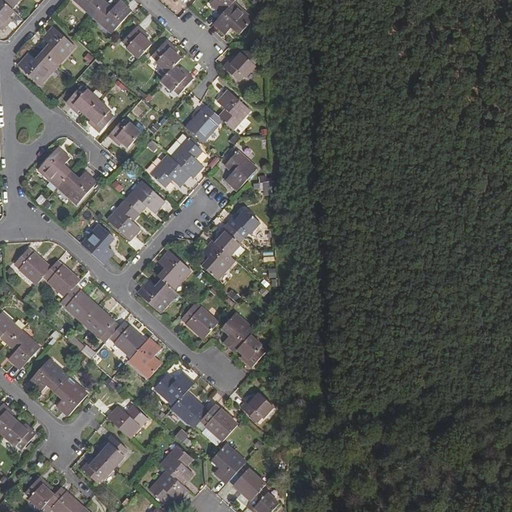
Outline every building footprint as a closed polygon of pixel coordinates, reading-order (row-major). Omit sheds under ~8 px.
[(11,10),(0,0),(0,30),(2,32),(11,20),(9,18),(14,13),(11,10)] [(0,0),(11,10),(20,0),(0,0)] [(73,0),(93,17),(105,3),(101,0),(73,0)] [(223,15),(234,2),(235,0),(215,0),(212,4),(223,15)] [(113,10),(105,3),(93,17),(112,34),(132,12),(120,2),(113,10)] [(234,2),(223,15),(215,24),(226,34),(234,26),(242,33),(254,20),(234,2)] [(52,47),(45,55),(58,67),(75,47),(53,28),(43,40),(52,47)] [(139,59),(152,45),(146,40),(148,37),(137,28),(124,42),(129,47),(127,49),(139,59)] [(157,64),(168,74),(174,67),(181,59),(176,54),(178,51),(167,42),(153,57),(159,61),(157,64)] [(224,69),(240,82),(245,76),(246,78),(257,65),(255,63),(260,57),(251,50),(244,50),(242,53),(241,52),(236,59),(233,57),(224,69)] [(40,86),(58,67),(45,55),(38,63),(29,55),(19,67),(40,86)] [(174,67),(168,74),(161,81),(172,91),(174,90),(180,95),(193,79),(182,69),(180,72),(174,67)] [(121,89),(124,86),(119,81),(116,84),(121,89)] [(86,115),(99,100),(88,91),(86,92),(81,88),(67,102),(78,113),(80,110),(86,115)] [(226,111),(219,119),(221,121),(233,131),(250,110),(228,91),(218,104),(226,111)] [(99,100),(86,115),(91,120),(89,122),(100,133),(114,117),(108,112),(110,111),(99,100)] [(221,121),(219,119),(207,108),(203,112),(202,112),(186,129),(203,144),(219,126),(217,125),(221,121)] [(123,121),(109,136),(120,146),(122,143),(128,148),(141,134),(129,124),(128,125),(123,121)] [(188,139),(171,158),(190,175),(193,178),(204,166),(196,159),(202,151),(198,147),(191,141),(188,139)] [(149,141),(145,147),(154,152),(157,145),(149,141)] [(57,187),(70,174),(62,167),(69,159),(58,149),(38,170),(57,187)] [(226,180),(237,191),(257,169),(237,152),(225,165),(233,172),(226,180)] [(140,156),(134,161),(141,169),(147,163),(140,156)] [(180,187),(190,175),(171,158),(169,156),(151,175),(165,188),(172,180),(180,187)] [(70,174),(57,187),(77,205),(97,183),(85,173),(78,181),(70,174)] [(116,180),(111,184),(117,193),(122,189),(116,180)] [(143,182),(125,201),(139,214),(146,207),(154,213),(165,201),(143,182)] [(132,221),(139,214),(125,201),(108,221),(130,241),(141,229),(132,221)] [(228,224),(244,238),(248,233),(250,234),(261,222),(246,210),(241,215),(238,213),(228,224)] [(240,243),(244,238),(228,224),(219,235),(221,238),(217,244),(230,256),(241,244),(240,243)] [(100,226),(82,245),(106,266),(116,255),(108,247),(114,239),(100,226)] [(236,260),(230,256),(217,244),(214,241),(203,253),(211,260),(205,268),(218,280),(236,260)] [(43,278),(51,269),(34,254),(33,255),(28,251),(14,266),(19,270),(19,271),(36,286),(43,278)] [(165,281),(175,290),(191,271),(169,251),(159,263),(167,271),(161,278),(165,281)] [(51,269),(43,278),(49,283),(48,284),(66,299),(75,289),(80,282),(63,267),(62,267),(57,263),(51,269)] [(175,290),(165,281),(158,289),(149,282),(139,294),(160,313),(178,293),(175,290)] [(66,309),(84,324),(98,308),(80,293),(75,289),(66,299),(61,304),(67,308),(66,309)] [(196,304),(182,318),(188,323),(187,324),(205,339),(220,323),(202,307),(201,308),(196,304)] [(98,308),(84,324),(101,339),(107,343),(111,338),(120,328),(115,323),(98,308)] [(8,345),(21,331),(1,314),(0,315),(0,339),(1,338),(8,345)] [(238,350),(251,336),(255,331),(236,314),(224,327),(232,334),(224,342),(236,353),(238,350)] [(132,359),(147,342),(130,327),(130,328),(124,323),(120,328),(111,338),(116,343),(132,359)] [(21,331),(8,345),(16,352),(9,360),(20,371),(40,349),(21,331)] [(262,346),(251,336),(238,350),(243,355),(241,358),(253,368),(266,353),(261,348),(262,346)] [(147,342),(132,359),(129,362),(150,379),(162,365),(154,358),(161,350),(149,339),(147,342)] [(84,345),(79,352),(89,358),(94,352),(84,345)] [(49,384),(57,391),(69,378),(50,360),(30,382),(41,393),(49,384)] [(174,406),(187,393),(194,385),(183,374),(175,382),(167,376),(155,389),(174,406)] [(88,395),(69,378),(57,391),(64,398),(57,406),(69,417),(88,395)] [(109,386),(114,390),(117,387),(112,382),(109,386)] [(202,422),(209,414),(203,409),(204,408),(187,393),(174,406),(172,409),(189,425),(190,424),(195,429),(202,422)] [(257,422),(261,418),(263,419),(273,407),(259,395),(254,400),(251,398),(241,409),(257,422)] [(0,432),(5,436),(17,422),(12,417),(14,415),(3,405),(0,408),(0,432)] [(209,414),(202,422),(206,426),(206,427),(223,442),(238,426),(221,411),(216,406),(209,414)] [(119,407),(109,418),(130,439),(148,419),(134,407),(127,414),(119,407)] [(17,422),(5,436),(16,447),(18,445),(23,450),(37,435),(25,425),(23,428),(17,422)] [(180,432),(174,438),(181,444),(187,438),(180,432)] [(105,450),(100,455),(115,469),(125,457),(123,456),(128,451),(113,437),(103,448),(105,450)] [(226,484),(230,481),(243,466),(246,462),(227,445),(214,458),(222,466),(215,474),(226,484)] [(161,466),(168,472),(183,486),(193,474),(185,467),(192,459),(179,447),(161,466)] [(115,469),(100,455),(95,461),(93,459),(83,470),(98,484),(103,479),(105,480),(115,469)] [(248,470),(243,466),(230,481),(235,485),(234,486),(251,502),(261,491),(266,485),(249,470),(248,470)] [(183,486),(168,472),(150,492),(164,504),(171,496),(180,503),(190,492),(183,486)] [(41,510),(54,496),(49,491),(51,488),(40,478),(26,494),(31,498),(30,500),(41,510)] [(49,511),(52,509),(54,511),(80,511),(84,508),(67,493),(66,494),(61,489),(54,496),(41,510),(41,511),(49,511)] [(261,491),(251,502),(247,506),(253,511),(272,511),(280,504),(268,494),(266,496),(261,491)] [(233,501),(241,508),(247,501),(239,494),(233,501)]
